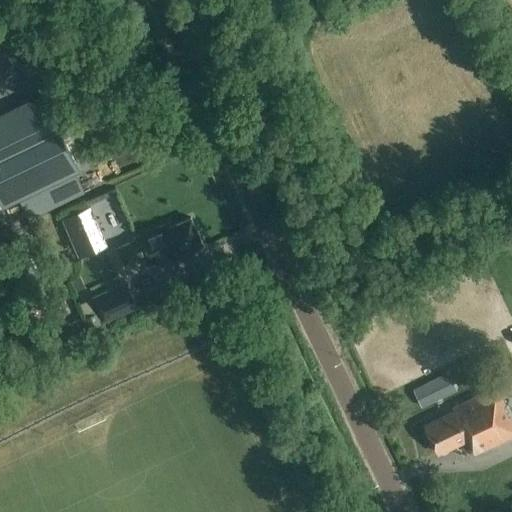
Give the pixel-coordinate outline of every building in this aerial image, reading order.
[(394,20),(408,12),(400,0),(386,0),(383,2),(394,20)] [(511,0),(498,0),(504,14),(511,10),(511,0)] [(357,10),(365,35),(381,30),(373,5),(357,10)] [(441,42),(458,29),(451,20),(434,33),(441,42)] [(300,42),(307,59),(328,50),(321,33),(300,42)] [(0,76),(12,70),(0,44),(0,76)] [(453,72),(466,68),(462,54),(448,58),(453,72)] [(478,79),(488,93),(497,87),(488,73),(478,79)] [(0,199),(4,207),(80,171),(44,99),(14,114),(0,120),(0,199)] [(339,110),(346,131),(364,125),(357,104),(339,110)] [(511,107),(492,114),(497,129),(511,124),(511,107)] [(359,159),(376,150),(368,135),(351,144),(359,159)] [(453,144),(463,164),(478,156),(468,136),(453,144)] [(426,149),(435,174),(451,169),(443,144),(426,149)] [(74,245),(101,233),(89,206),(62,218),(74,245)] [(134,238),(135,239),(117,248),(125,266),(143,258),(147,268),(173,256),(174,260),(204,247),(191,218),(172,226),(170,222),(134,238)] [(92,296),(98,310),(103,322),(138,307),(127,281),(92,296)] [(425,425),(439,453),(467,440),(475,456),(511,437),(511,421),(495,387),(453,407),(455,411),(425,425)]
